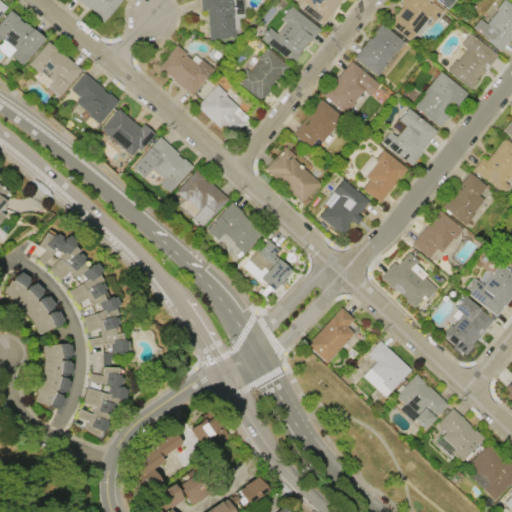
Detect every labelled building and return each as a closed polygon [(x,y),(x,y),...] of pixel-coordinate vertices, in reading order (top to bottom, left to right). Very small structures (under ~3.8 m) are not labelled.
[(120,0),(102,22),(75,0),(120,0)] [(199,11),(198,0),(230,0),(234,37),(216,39),(216,38),(213,38),(213,39),(207,40),(205,11),(199,11)] [(340,0),(340,1),(339,0),(335,5),(336,6),(320,26),(293,4),(296,0),(340,0)] [(387,24),(401,7),(398,4),(400,0),(426,0),(442,12),(433,23),(427,18),(408,42),(387,24)] [(454,0),(445,10),(433,0),(454,0)] [(502,0),(511,7),(511,33),(498,51),(485,40),(486,39),(471,27),(477,19),(484,25),(496,11),(494,10),(502,0)] [(289,6),(318,30),(308,42),(306,41),(296,53),(297,54),(290,63),(259,38),(267,28),(275,34),(284,23),(278,19),(289,6)] [(0,20),(8,11),(41,38),(19,65),(8,56),(6,58),(0,53),(0,20)] [(351,58),(367,39),(368,40),(373,34),(371,33),(379,24),(392,35),(393,34),(401,40),(400,41),(402,43),(393,53),(396,55),(386,68),(384,65),(374,77),(351,58)] [(468,33),(496,55),(487,67),(483,63),(478,69),(482,71),(468,89),(444,71),(453,60),(455,61),(464,49),(458,45),(468,33)] [(27,65),(46,42),(80,70),(56,98),(45,88),(50,82),(38,72),(37,74),(27,65)] [(208,73),(190,96),(170,80),(171,79),(166,75),(165,76),(156,69),(174,46),(184,54),(183,55),(195,65),(196,63),(208,73)] [(263,49),(286,67),(275,82),(272,80),(265,89),(267,91),(259,102),(233,81),(243,69),(247,73),(256,61),(255,60),(263,49)] [(333,81),(349,62),(377,85),(368,96),(361,91),(351,103),(353,104),(344,115),(321,96),(328,87),(330,88),(335,82),(333,81)] [(438,72),(466,93),(458,103),(452,97),(440,112),(446,116),(437,127),(411,107),(438,72)] [(82,73),(116,102),(97,126),(86,116),(87,114),(74,103),(78,98),(68,90),(82,73)] [(194,107),(215,85),(225,94),(224,96),(246,117),(240,123),(242,125),(232,136),(221,126),(218,129),(194,107)] [(290,135),(307,114),(308,115),(312,110),(311,110),(319,100),(340,118),(321,142),(316,138),(308,148),(290,135)] [(406,109),(435,131),(409,165),(379,142),(387,132),(395,137),(404,126),(397,120),(406,109)] [(99,130),(116,110),(138,128),(141,125),(152,134),(138,151),(136,149),(129,156),(99,130)] [(511,140),(501,131),(508,122),(510,123),(511,120),(511,140)] [(485,161),(502,139),(506,141),(507,139),(511,142),(509,144),(511,146),(511,169),(502,182),(507,186),(501,193),(471,169),(480,158),(485,161)] [(129,170),(156,140),(189,169),(167,194),(159,186),(164,179),(152,168),(140,181),(129,170)] [(262,169),(283,147),(293,156),(290,158),(317,184),(299,203),(262,169)] [(382,150),(405,169),(398,178),(396,177),(393,182),(394,183),(378,203),(361,190),(368,180),(363,177),(375,162),(373,161),(382,150)] [(174,192),(194,170),(226,199),(212,215),(211,214),(199,228),(190,220),(198,210),(186,200),(184,201),(174,192)] [(467,173),(484,187),(477,196),(482,200),(470,214),(472,216),(464,226),(440,207),(467,173)] [(327,207),(336,196),(331,192),(341,180),(367,201),(351,220),(350,220),(346,225),(347,226),(340,235),(317,216),(325,206),(327,207)] [(0,188),(6,193),(5,194),(8,196),(2,202),(4,203),(1,206),(4,208),(0,212),(0,215),(2,217),(0,219),(0,188)] [(204,230),(230,203),(240,213),(239,214),(260,234),(241,254),(232,245),(234,244),(222,233),(215,240),(204,230)] [(410,244),(438,211),(460,229),(452,239),(451,238),(439,252),(435,249),(427,258),(410,244)] [(102,311),(96,301),(90,305),(86,298),(74,304),(67,291),(86,280),(79,272),(73,278),(67,271),(57,281),(47,269),(63,254),(55,248),(42,264),(36,260),(43,250),(36,245),(45,233),(49,237),(52,234),(53,235),(55,233),(60,238),(58,240),(60,241),(64,237),(65,238),(67,236),(73,241),(72,243),(73,245),(72,246),(77,250),(74,253),(76,255),(77,253),(82,257),(80,259),(82,261),(80,263),(85,267),(91,264),(91,265),(94,263),(99,271),(97,272),(98,273),(97,274),(100,280),(97,282),(98,284),(100,283),(103,289),(101,290),(102,292),(100,293),(103,299),(110,297),(110,298),(114,297),(116,305),(114,306),(115,308),(113,309),(115,314),(112,316),(112,318),(115,317),(116,323),(114,324),(115,326),(112,327),(114,334),(120,333),(120,339),(122,339),(123,341),(125,341),(126,350),(123,350),(123,352),(109,354),(107,342),(88,347),(86,339),(99,336),(97,328),(84,331),(81,316),(102,311)] [(266,241),(278,252),(274,257),(289,271),(282,279),(285,282),(280,287),(277,285),(270,293),(252,276),(257,270),(247,260),(266,241)] [(500,256),(511,241),(511,268),(506,264),(508,262),(500,256)] [(434,289),(422,301),(421,300),(411,309),(402,300),(404,299),(398,294),(400,292),(393,285),(390,289),(378,277),(392,263),(395,266),(407,253),(408,254),(411,251),(419,258),(408,269),(420,280),(422,278),(434,289)] [(498,264),(511,274),(511,293),(494,316),(461,290),(471,278),(482,287),(491,275),(490,274),(498,264)] [(23,290),(24,291),(31,284),(32,285),(34,283),(41,291),(39,293),(41,294),(35,300),(36,302),(43,296),(44,298),(46,296),(53,305),(50,307),(52,308),(45,313),(45,315),(53,311),(54,313),(57,311),(61,321),(59,322),(59,324),(37,335),(32,323),(24,312),(14,303),(7,299),(8,297),(1,293),(5,287),(6,287),(9,281),(11,282),(16,274),(17,275),(19,273),(28,278),(26,281),(28,282),(23,290)] [(491,320),(475,339),(474,338),(469,344),(471,345),(464,354),(461,351),(458,354),(450,347),(451,345),(440,336),(449,325),(450,326),(459,314),(451,307),(461,295),(477,308),(476,309),(491,320)] [(304,346),(339,308),(351,320),(344,328),(351,334),(324,364),(304,346)] [(53,390),(52,392),(60,396),(59,397),(62,399),(57,407),(55,406),(54,409),(46,404),(45,406),(39,403),(39,404),(32,400),(36,393),(34,393),(38,386),(41,373),(42,360),(41,346),(66,343),(66,345),(68,344),(70,355),(67,355),(67,357),(58,358),(58,360),(67,361),(67,363),(70,363),(69,374),(66,373),(66,375),(57,374),(56,376),(65,379),(65,380),(68,381),(65,391),(62,391),(62,392),(53,390)] [(388,393),(407,372),(378,345),(367,356),(375,364),(366,373),(388,393)] [(83,429),(85,421),(75,418),(77,410),(90,414),(92,407),(80,403),(85,388),(106,394),(108,387),(86,380),(88,373),(100,376),(101,367),(116,368),(116,375),(118,376),(118,378),(120,378),(119,385),(117,384),(117,387),(121,387),(121,390),(124,390),(123,399),(120,399),(120,400),(118,400),(114,408),(112,407),(108,415),(107,414),(103,421),(106,422),(105,424),(106,425),(104,431),(102,430),(101,432),(98,431),(96,437),(83,429)] [(427,387),(445,404),(437,413),(440,415),(429,426),(427,424),(422,430),(412,420),(410,422),(397,410),(402,405),(393,396),(395,394),(393,392),(400,385),(402,387),(414,374),(422,382),(421,384),(426,388),(427,387)] [(511,401),(500,391),(511,377),(511,401)] [(435,425),(450,409),(468,426),(467,427),(472,432),(473,431),(482,439),(470,451),(472,454),(465,461),(462,459),(461,460),(452,451),(453,449),(440,437),(444,433),(435,425)] [(226,436),(209,414),(187,431),(203,453),(226,436)] [(174,434),(181,444),(166,454),(165,453),(159,458),(162,463),(152,470),(155,475),(156,475),(161,482),(137,500),(128,487),(137,481),(135,478),(139,475),(130,463),(151,447),(148,442),(167,428),(172,435),(174,434)] [(511,467),(511,479),(493,500),(482,489),(488,483),(477,472),(475,474),(466,465),(486,443),(511,467)] [(236,490),(247,505),(266,491),(254,476),(236,490)] [(153,497),(171,483),(182,497),(180,498),(181,499),(168,508),(167,506),(162,509),(153,497)] [(510,511),(511,511),(511,493),(502,504),(510,511)] [(233,511),(203,511),(222,498),(233,511)]
